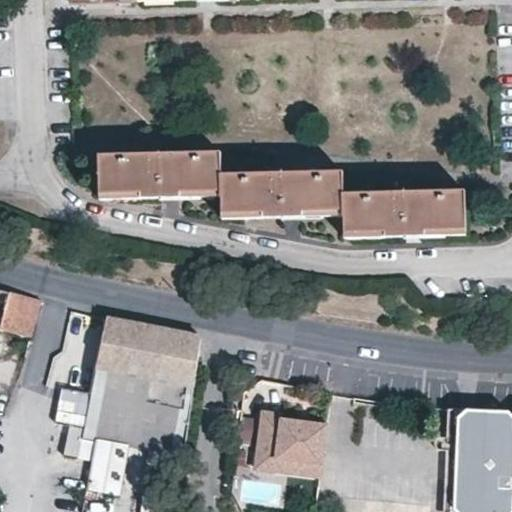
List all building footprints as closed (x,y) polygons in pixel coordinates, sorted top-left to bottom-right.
[(222,149),(100,151),(101,197),(170,196),(223,195),(224,217),(291,215),(344,214),(345,239),(412,237),(461,236),(460,189),(344,191),(344,169),(222,171),(222,149)] [(40,302),(0,291),(0,329),(30,338),(40,302)] [(157,496),(179,499),(200,336),(130,322),(108,317),(92,395),(60,389),(54,422),(68,426),(61,456),(78,460),(83,437),(95,440),(86,488),(118,495),(128,446),(163,454),(157,496)] [(511,410),(449,407),(447,436),(440,435),(438,436),(435,437),(433,439),(433,442),(434,446),(436,448),(439,448),(447,449),(457,449),(453,511),(510,511),(511,511),(511,410)] [(321,465),(326,425),(281,419),(282,414),(262,411),(261,419),(241,416),(238,445),(257,448),(255,469),(275,471),(276,459),(321,465)] [(453,511),(457,449),(447,449),(443,511),(453,511)] [(321,465),(276,459),(275,471),(320,477),(321,465)]
